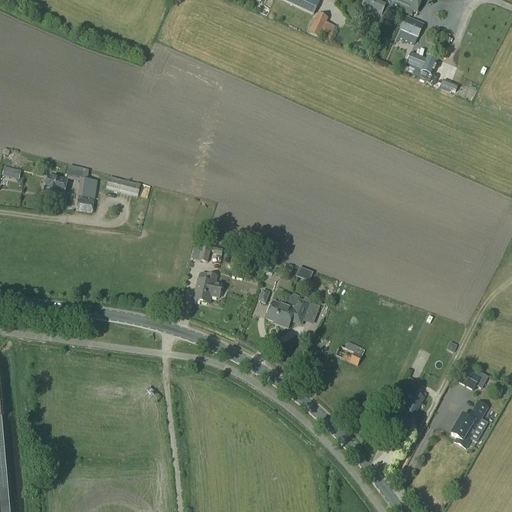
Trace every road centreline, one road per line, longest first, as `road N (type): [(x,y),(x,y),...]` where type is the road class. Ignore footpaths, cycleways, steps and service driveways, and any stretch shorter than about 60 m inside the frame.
road 1 (secondary): [(165,327),(241,358),(311,407),(400,511)]
road 2 (unclassified): [(309,511),(305,479),(148,499),(150,511)]
road 3 (secondary): [(0,301),(165,327)]
road 4 (unclassified): [(176,465),(165,327)]
